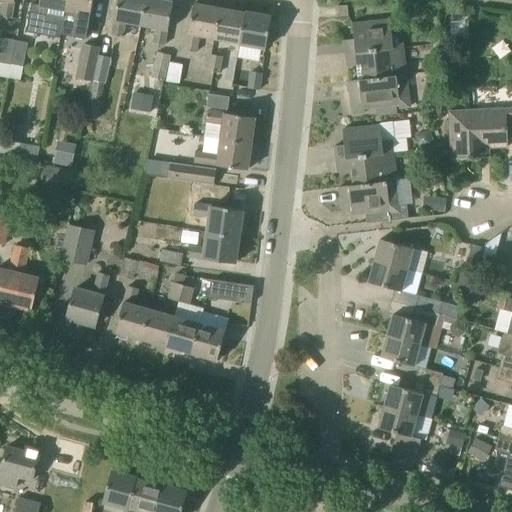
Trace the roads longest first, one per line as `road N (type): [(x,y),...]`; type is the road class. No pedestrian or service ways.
road 1 (residential): [(237,450),(261,361),(278,229),(300,26),(294,0)]
road 2 (residential): [(0,386),(237,450)]
road 3 (residential): [(237,450),(462,511)]
